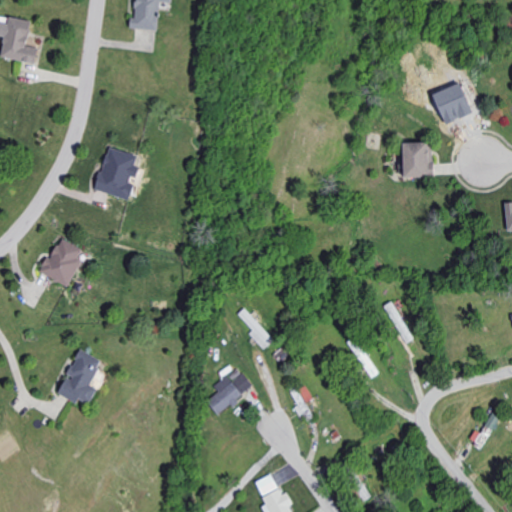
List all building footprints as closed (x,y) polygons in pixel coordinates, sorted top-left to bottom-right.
[(159,29),(161,1),(174,2),(173,0),(138,0),(137,18),(132,17),(131,27),(159,29)] [(39,48),(27,45),(32,20),(11,16),(9,22),(0,20),(0,34),(5,36),(2,56),(37,63),(39,48)] [(434,176),(434,141),(405,141),(405,176),(434,176)] [(130,199),(136,176),(138,177),(141,167),(136,165),(138,154),(109,147),(97,190),(130,199)] [(70,287),(83,260),(79,259),(84,249),(62,238),(52,258),(48,256),(41,272),(70,287)] [(240,314),(255,330),(251,334),(266,349),(276,340),(246,308),(240,314)] [(91,385),(104,361),(82,349),(68,375),(59,393),(78,403),(80,398),(90,403),(98,388),(91,385)] [(215,386),(220,392),(208,401),(219,415),(239,400),(237,398),(254,386),(240,367),(215,386)] [(293,391),(299,405),(297,406),(301,415),(310,411),(307,403),(315,400),(308,384),(293,391)] [(477,430),(471,440),(484,447),(501,418),(494,414),(483,433),(477,430)] [(264,496),(280,487),(273,474),(257,482),(264,496)] [(268,511),(294,511),(285,488),(263,497),(268,511)]
